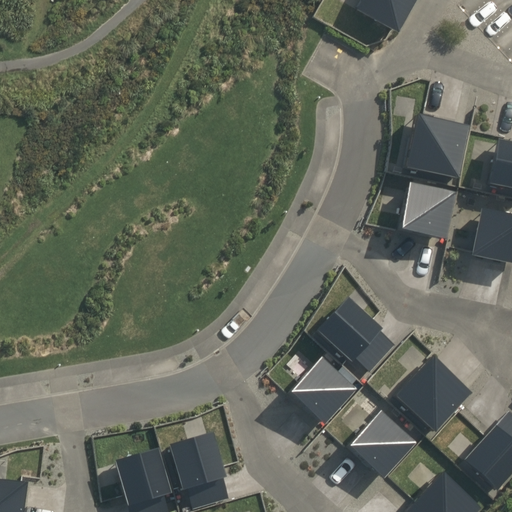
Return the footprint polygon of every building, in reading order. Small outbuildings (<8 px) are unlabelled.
[(355,0),(350,10),(392,35),(411,0),(355,0)] [(463,125),(409,114),(398,168),(452,179),(463,125)] [(511,144),(491,140),(481,185),(511,191),(511,144)] [(511,265),(511,215),(475,208),(464,257),(511,267),(511,265)] [(376,331),(341,297),(309,330),(345,364),(376,331)] [(319,422),(350,386),(315,355),(283,390),(319,422)] [(466,394),(425,356),(388,396),(428,434),(466,394)] [(409,444),(373,411),(341,446),(376,479),(409,444)] [(491,492),(511,468),(511,417),(505,411),(490,426),(458,461),(491,492)] [(220,477),(206,432),(163,445),(176,490),(220,477)] [(166,494),(152,448),(109,460),(122,506),(166,494)] [(472,511),(476,508),(434,471),(397,511),(472,511)] [(17,511),(21,483),(0,480),(0,511),(17,511)]
